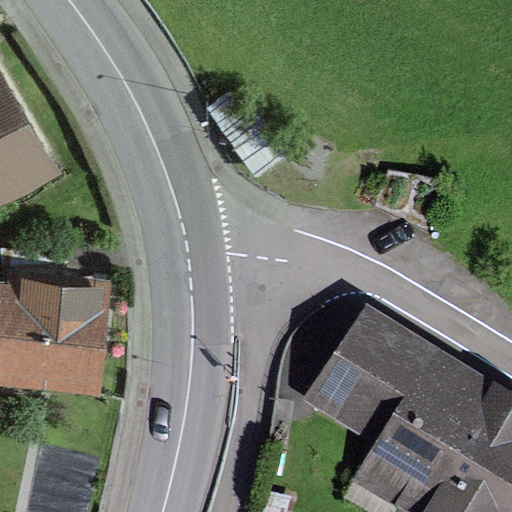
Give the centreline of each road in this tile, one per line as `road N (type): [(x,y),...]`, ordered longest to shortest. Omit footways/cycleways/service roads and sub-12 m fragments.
road 1 (residential): [(188,258),(236,253),(359,272),(511,358)]
road 2 (tertiary): [(68,0),(108,55),(155,145),(188,258)]
road 3 (tertiary): [(188,258),(190,367),(162,511)]
